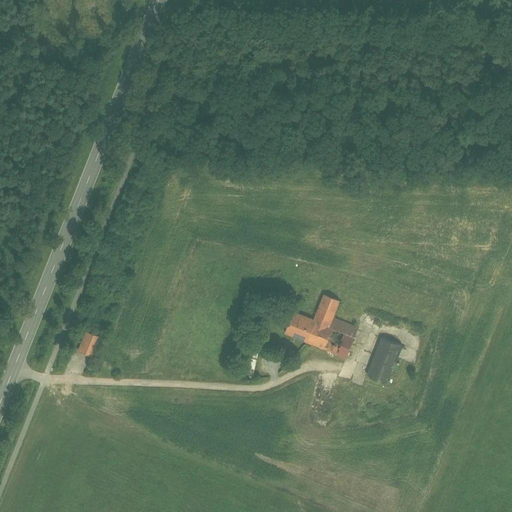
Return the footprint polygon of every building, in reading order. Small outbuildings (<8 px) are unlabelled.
[(339,300),(325,295),(315,320),(308,341),(347,357),(359,328),(333,317),(339,300)] [(315,320),(294,312),(285,332),(308,341),(315,320)] [(99,339),(83,333),(76,353),(87,357),(91,358),(99,339)] [(382,337),(368,375),(388,383),(402,345),(382,337)] [(252,378),(258,351),(248,349),(242,376),(252,378)] [(315,387),(304,385),(301,395),(313,398),(315,387)]
